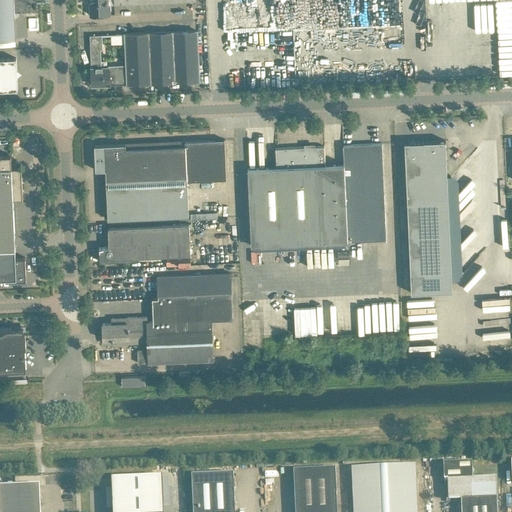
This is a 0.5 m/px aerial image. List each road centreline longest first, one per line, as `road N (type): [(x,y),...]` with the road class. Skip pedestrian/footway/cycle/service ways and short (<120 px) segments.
road 1 (unknown): [(236,108),(249,282),(386,282),(396,272),(390,101)]
road 2 (unclassified): [(511,96),(63,116)]
road 3 (unclassified): [(71,304),(63,116)]
